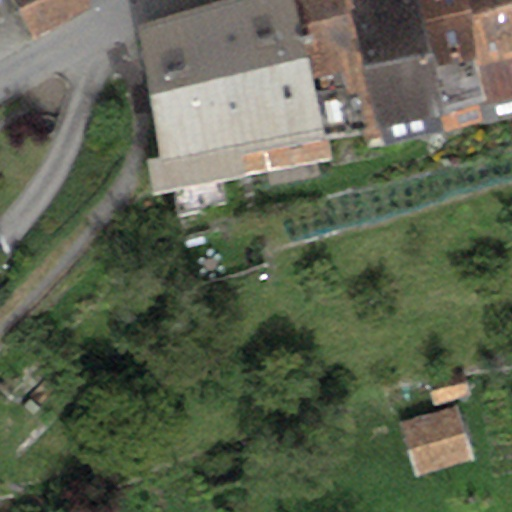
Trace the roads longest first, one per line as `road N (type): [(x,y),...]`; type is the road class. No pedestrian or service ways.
road 1 (track): [(0,326),(137,170),(133,91),(117,16)]
road 2 (residential): [(0,82),(117,16)]
